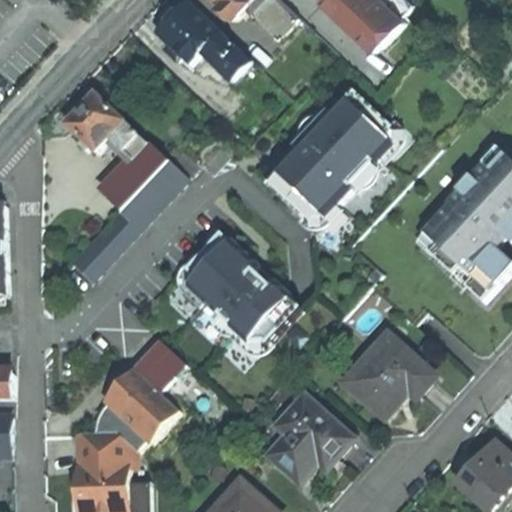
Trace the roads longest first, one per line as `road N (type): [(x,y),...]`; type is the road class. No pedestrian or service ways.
road 1 (residential): [(33,511),(23,120)]
road 2 (residential): [(511,363),(377,511)]
road 3 (tertiary): [(23,120),(137,0)]
